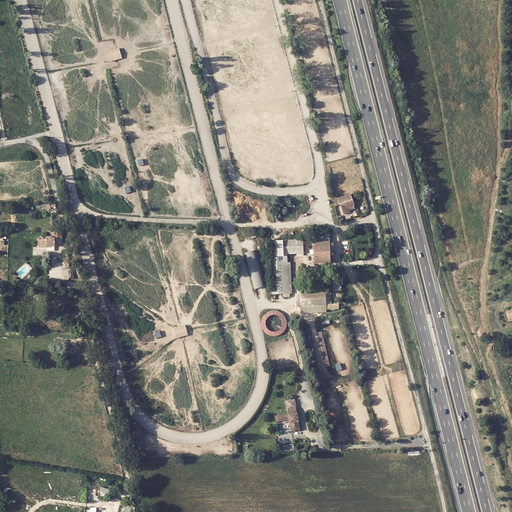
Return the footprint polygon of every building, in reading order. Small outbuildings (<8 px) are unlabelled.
[(109,50),(111,61),(123,58),(121,48),(109,50)] [(350,194),(333,200),(334,206),(340,204),(343,214),(348,212),(348,210),(347,207),(353,205),(354,205),(350,194)] [(313,263),(330,262),(329,231),(312,232),(313,263)] [(37,240),(37,247),(48,247),(48,245),(53,245),(53,237),(60,237),(60,232),(50,232),(50,237),(45,237),(45,240),(37,240)] [(269,240),(272,294),(285,293),(283,253),(287,253),(302,253),(302,239),(282,240),(269,240)] [(266,286),(258,250),(246,253),(254,289),(266,286)] [(332,284),(340,284),(339,267),(331,268),(332,284)] [(300,305),(325,304),(325,291),(299,292),(300,305)] [(79,321),(80,324),(85,323),(83,315),(72,318),(73,322),(79,321)] [(177,338),(189,335),(187,324),(175,327),(177,338)] [(288,423),(290,423),(292,432),(299,431),(295,409),(286,410),(287,415),(275,417),(276,422),(288,420),(288,423)]
